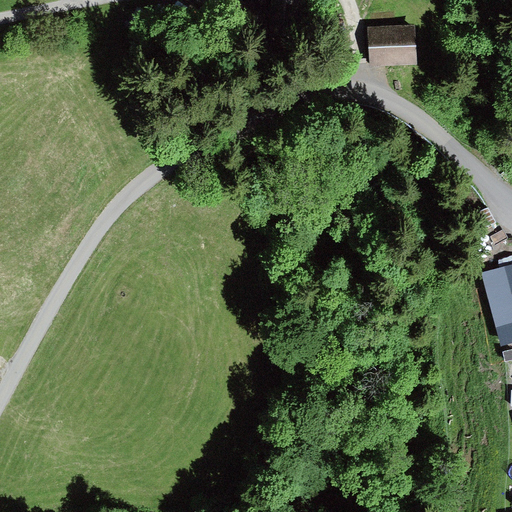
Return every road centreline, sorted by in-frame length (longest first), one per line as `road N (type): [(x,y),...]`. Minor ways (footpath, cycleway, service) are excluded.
road 1 (unclassified): [(0,403),(92,238),(129,193),(193,151),(358,91)]
road 2 (unclassified): [(358,91),(434,131),(511,202)]
